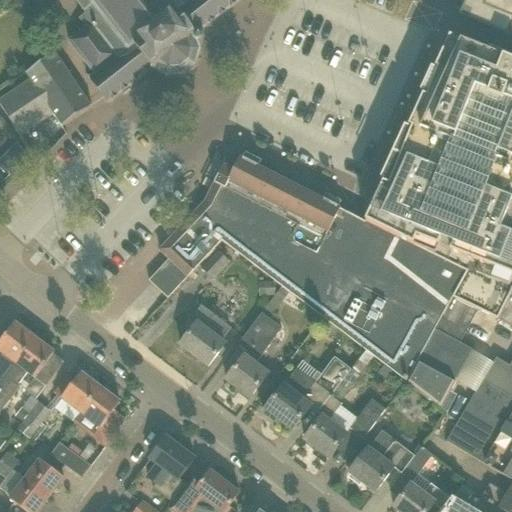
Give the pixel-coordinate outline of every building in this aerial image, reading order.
[(89,79),(108,104),(153,69),(167,78),(184,78),(197,67),(201,51),(199,43),(203,40),(204,38),(205,36),(204,34),(202,32),(200,32),(240,1),(239,0),(75,0),(87,15),(80,20),(87,28),(69,42),(94,74),(89,79)] [(511,0),(459,0),(453,7),(463,11),(460,20),(511,40),(511,0)] [(452,298),(478,311),(498,320),(511,292),(511,62),(451,38),(366,223),(392,236),(466,272),(452,298)] [(62,128),(92,107),(56,54),(26,74),(31,81),(0,101),(0,103),(21,137),(54,115),(62,128)] [(205,203),(235,218),(261,169),(243,160),(244,160),(240,159),(234,171),(224,166),(205,203)] [(261,169),(235,218),(257,229),(281,179),(278,178),(261,169)] [(283,180),(281,179),(257,229),(235,218),(205,203),(160,251),(170,260),(149,281),(168,299),(222,242),(407,382),(413,371),(452,298),(466,272),(392,236),(366,223),(341,210),(338,208),(338,209),(337,208),(303,191),(298,188),(283,181),(283,180)] [(212,281),(230,264),(218,251),(200,268),(212,281)] [(511,327),(511,292),(498,320),(511,327)] [(460,343),(478,311),(452,298),(413,371),(407,382),(447,414),(456,396),(451,393),(464,368),(474,351),(460,343)] [(231,329),(214,317),(215,316),(201,306),(190,321),(197,326),(181,346),(209,367),(225,345),(221,342),(231,329)] [(227,380),(250,399),(267,378),(253,367),(283,329),(263,314),(251,329),(238,345),(248,353),(227,380)] [(16,323),(0,343),(0,353),(3,355),(0,358),(0,385),(35,339),(16,323)] [(0,385),(0,415),(1,415),(22,387),(19,385),(28,374),(35,380),(36,379),(46,386),(64,363),(54,355),(55,353),(35,339),(0,385)] [(283,387),(264,413),(278,424),(280,421),(293,431),(310,409),(318,415),(330,399),(329,398),(350,369),(335,358),(311,391),(292,376),(284,387),(283,387)] [(483,381),(511,398),(511,363),(510,366),(497,358),(483,381)] [(309,388),(320,374),(303,361),(293,375),(309,388)] [(55,394),(64,400),(82,414),(101,389),(81,374),(75,382),(68,376),(55,394)] [(511,398),(483,381),(464,412),(511,439),(511,398)] [(121,404),(101,389),(82,414),(100,428),(93,438),(105,447),(126,420),(115,411),(121,404)] [(305,440),(329,459),(347,436),(329,422),(341,406),(330,399),(318,415),(322,418),(305,440)] [(371,400),(357,418),(349,429),(363,439),(385,410),(371,400)] [(40,403),(23,423),(18,430),(29,439),(51,412),(40,403)] [(511,439),(464,412),(447,441),(511,481),(511,439)] [(402,474),(407,467),(415,457),(382,432),(368,450),(369,450),(350,474),(375,494),(395,468),(402,474)] [(363,439),(360,444),(368,450),(374,443),(366,436),(363,439)] [(154,488),(170,500),(174,503),(188,486),(180,480),(195,460),(166,438),(151,460),(158,465),(148,478),(157,484),(154,488)] [(511,511),(511,481),(447,441),(436,458),(465,480),(462,485),(505,511),(511,511)] [(81,459),(60,444),(51,456),(72,471),(81,459)] [(415,457),(407,467),(417,475),(432,457),(421,449),(415,457)] [(0,461),(12,472),(19,463),(7,453),(0,461)] [(6,480),(12,472),(0,461),(0,475),(2,477),(6,480)] [(26,480),(49,499),(64,479),(41,461),(26,480)] [(196,492),(188,486),(174,503),(175,504),(170,510),(172,511),(225,511),(239,494),(211,472),(196,492)] [(39,511),(49,499),(26,480),(11,500),(26,511),(39,511)] [(394,508),(399,511),(429,511),(435,504),(443,510),(452,499),(432,484),(424,495),(411,485),(394,508)] [(478,511),(505,511),(462,485),(454,496),(476,509),(475,510),(478,511)] [(443,510),(441,511),(478,511),(475,510),(453,497),(452,499),(443,510)] [(153,511),(142,503),(134,511),(153,511)]
